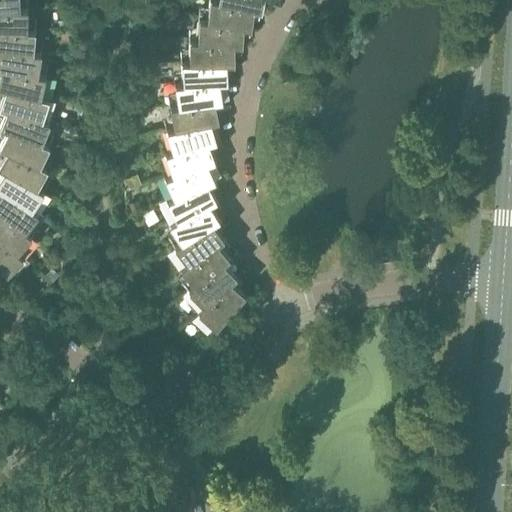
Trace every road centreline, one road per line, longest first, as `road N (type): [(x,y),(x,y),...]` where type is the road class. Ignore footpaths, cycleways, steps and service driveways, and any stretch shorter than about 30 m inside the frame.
road 1 (residential): [(285,305),(250,224),(240,162),(249,88),(298,0)]
road 2 (secondary): [(487,511),(502,284)]
road 3 (residential): [(285,305),(387,283),(502,284)]
road 4 (residential): [(161,384),(97,375),(31,320),(0,311)]
road 5 (residential): [(161,384),(189,377),(285,305)]
road 6 (secondary): [(502,284),(511,152)]
road 7 (residential): [(189,511),(161,384)]
